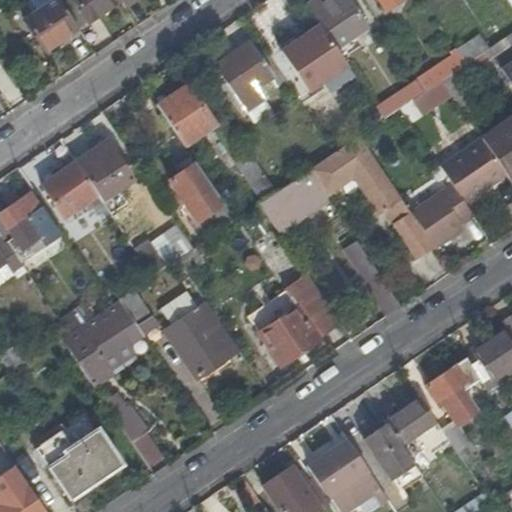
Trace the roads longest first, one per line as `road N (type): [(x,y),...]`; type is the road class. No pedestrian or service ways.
road 1 (residential): [(142,511),(511,259)]
road 2 (residential): [(0,154),(229,0)]
